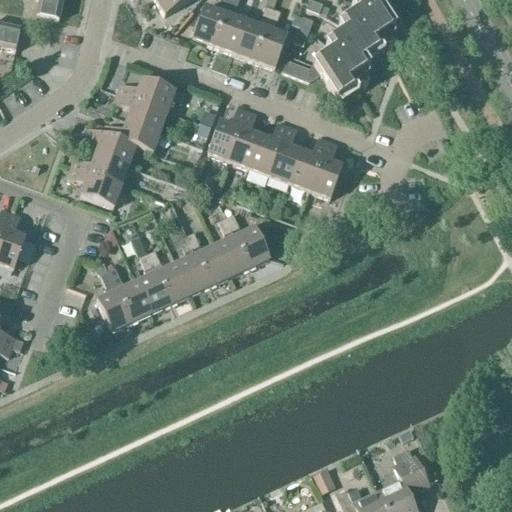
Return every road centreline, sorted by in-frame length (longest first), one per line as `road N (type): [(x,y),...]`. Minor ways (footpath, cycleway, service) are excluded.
road 1 (residential): [(398,160),(95,51)]
road 2 (residential): [(44,316),(78,226),(0,198)]
road 3 (residential): [(95,51),(89,75),(60,108),(0,148)]
